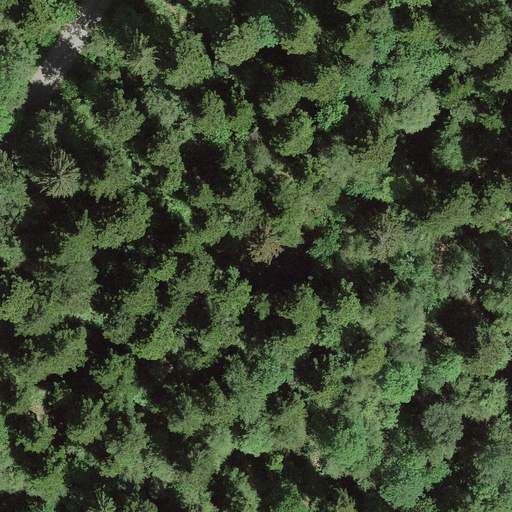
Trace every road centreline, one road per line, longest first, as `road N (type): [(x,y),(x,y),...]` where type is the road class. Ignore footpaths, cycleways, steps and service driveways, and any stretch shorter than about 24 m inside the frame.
road 1 (tertiary): [(100,0),(0,148)]
road 2 (track): [(390,511),(503,400)]
